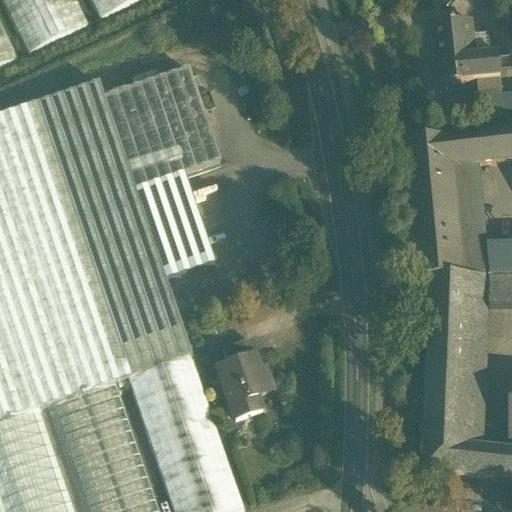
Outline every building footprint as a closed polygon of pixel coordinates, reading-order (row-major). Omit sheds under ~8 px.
[(0,0),(0,6),(25,57),(85,28),(71,0),(0,0)] [(86,0),(97,22),(143,0),(86,0)] [(439,87),(474,84),(471,62),(475,61),(474,60),(472,39),(471,24),(433,28),(439,87)] [(0,69),(13,63),(0,36),(0,69)] [(474,60),(491,58),(488,37),(472,39),(474,60)] [(491,58),(474,60),(475,61),(471,62),(474,84),(478,83),(499,82),(501,82),(500,76),(499,63),(499,58),(491,58)] [(511,62),(499,63),(500,76),(511,75),(511,62)] [(136,88),(159,81),(156,72),(134,80),(136,88)] [(188,73),(103,102),(135,194),(183,178),(220,166),(188,73)] [(478,83),(479,99),(501,97),(499,82),(478,83)] [(165,285),(135,194),(103,102),(98,87),(0,120),(0,426),(41,413),(53,409),(117,387),(128,383),(191,361),(165,285)] [(511,112),(511,96),(501,97),(479,99),(480,115),(511,112)] [(511,133),(450,141),(453,172),(480,169),(511,165),(511,133)] [(431,283),(463,282),(453,172),(450,141),(404,145),(418,283),(431,283)] [(511,250),(488,251),(480,169),(453,172),(463,282),(474,282),(511,281),(511,250)] [(135,194),(165,285),(214,269),(183,178),(135,194)] [(490,318),(511,317),(511,281),(474,282),(468,451),(485,453),(490,318)] [(467,481),(468,451),(474,282),(463,282),(431,283),(424,476),(467,481)] [(223,352),(228,366),(254,357),(249,343),(223,352)] [(217,370),(236,425),(262,416),(257,400),(273,394),(273,395),(275,395),(266,369),(264,370),(265,371),(260,373),(254,357),(228,366),(217,370)] [(245,511),(192,361),(191,361),(128,383),(172,511),(245,511)] [(161,511),(117,387),(53,409),(88,511),(161,511)] [(0,511),(75,511),(41,413),(0,426),(0,511)] [(467,481),(496,484),(496,454),(485,453),(468,451),(467,481)] [(496,484),(510,486),(511,455),(496,454),(496,484)]
